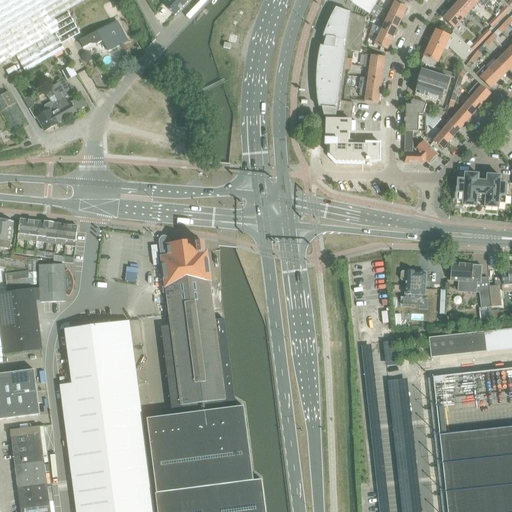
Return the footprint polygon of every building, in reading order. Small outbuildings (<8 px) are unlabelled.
[(0,0),(0,34),(42,11),(64,50),(69,47),(66,42),(119,11),(112,0),(0,0)] [(167,0),(163,5),(175,15),(187,2),(185,0),(167,0)] [(369,15),(377,0),(344,0),(345,0),(369,15)] [(476,0),(459,0),(459,1),(475,15),(483,6),(476,0)] [(463,20),(465,17),(470,21),(475,15),(459,1),(451,10),(463,20)] [(394,2),(389,13),(402,19),(407,8),(394,2)] [(509,10),(506,6),(495,17),(499,20),(509,10)] [(340,102),(347,51),(360,53),(364,19),(338,10),(333,18),(329,28),(326,38),(323,47),(321,57),(319,67),(319,77),(319,87),(320,97),(321,108),(324,118),(351,119),(353,103),(340,102)] [(387,18),(384,23),(397,29),(402,19),(389,13),(383,10),(381,15),(387,18)] [(451,10),(443,19),(454,29),(463,20),(451,10)] [(42,11),(0,34),(0,64),(16,55),(21,65),(25,72),(64,50),(42,11)] [(488,25),(492,28),(499,20),(495,17),(488,25)] [(116,22),(79,42),(82,48),(83,49),(91,45),(97,45),(102,53),(107,50),(108,52),(127,41),(116,22)] [(372,26),(371,30),(392,40),(397,29),(384,23),(381,22),(378,28),(376,27),(372,26)] [(487,29),(480,36),(484,39),(491,33),(487,29)] [(387,50),(392,40),(371,30),(369,36),(377,40),(374,45),(387,50)] [(472,52),(468,48),(453,33),(450,36),(435,30),(423,57),(424,57),(421,63),(426,65),(436,68),(446,45),(449,45),(447,47),(462,61),(472,52)] [(472,52),(484,39),(480,36),(468,48),(472,52)] [(490,38),(485,43),(488,47),(493,42),(490,38)] [(501,50),(502,51),(511,61),(511,46),(509,49),(506,46),(501,50)] [(500,59),(497,62),(507,72),(511,67),(511,61),(505,54),(500,59)] [(365,55),(364,67),(370,68),(383,69),(385,58),(373,56),(371,56),(365,55)] [(497,62),(488,70),(498,81),(507,72),(497,62)] [(426,65),(425,70),(438,74),(439,69),(436,68),(426,65)] [(62,72),(67,81),(77,76),(72,66),(62,72)] [(484,66),(476,75),(480,79),(490,89),(498,81),(488,70),(488,71),(485,67),(484,66)] [(38,78),(45,75),(42,68),(35,72),(38,78)] [(363,79),(368,79),(381,81),(383,69),(370,68),(369,72),(364,72),(363,79)] [(418,83),(415,94),(440,102),(443,92),(446,92),(450,80),(421,71),(419,77),(418,76),(416,83),(418,83)] [(76,113),(87,106),(81,97),(68,105),(65,99),(65,98),(63,95),(66,93),(70,91),(63,78),(57,82),(58,84),(50,88),(44,91),(52,105),(51,105),(55,112),(52,113),(58,123),(76,113)] [(367,84),(366,91),(380,92),(381,81),(368,79),(367,84)] [(467,94),(471,97),(480,105),(490,94),(477,83),(467,94)] [(378,104),(380,92),(366,91),(360,90),(359,96),(365,97),(365,102),(378,104)] [(15,104),(8,92),(0,97),(0,110),(1,112),(15,104)] [(23,100),(26,104),(29,110),(34,107),(36,98),(31,101),(29,97),(23,100)] [(471,97),(462,109),(471,116),(480,105),(471,97)] [(405,105),(405,132),(404,163),(422,164),(425,161),(429,164),(433,160),(434,160),(437,157),(437,156),(437,155),(423,141),(418,146),(416,145),(417,135),(413,134),(413,132),(418,132),(418,115),(423,115),(426,104),(413,100),(411,105),(405,105)] [(51,105),(50,103),(44,106),(44,109),(45,113),(36,118),(44,132),(58,124),(58,123),(52,113),(55,112),(51,105)] [(15,104),(1,112),(12,131),(27,123),(15,104)] [(462,109),(452,120),(461,128),(471,116),(462,109)] [(188,129),(189,115),(176,114),(175,128),(188,129)] [(426,114),(426,115),(426,126),(429,126),(433,129),(441,120),(437,116),(436,117),(426,114)] [(448,125),(443,130),(452,138),(461,128),(452,120),(449,117),(445,122),(448,125)] [(380,162),(380,160),(380,143),(347,143),(347,132),(350,132),(350,122),(326,121),(326,140),(325,140),(325,146),(327,146),(327,156),(335,165),(358,165),(359,162),(380,162)] [(443,130),(433,141),(442,149),(452,138),(443,130)] [(478,175),(464,174),(464,180),(457,180),(456,201),(462,202),(462,206),(475,207),(476,201),(485,202),(484,208),(498,209),(498,204),(505,205),(506,183),(499,183),(500,176),(486,175),(486,177),(478,177),(478,175)] [(0,248),(10,250),(14,222),(0,220),(0,248)] [(30,221),(20,220),(18,240),(27,241),(30,221)] [(27,241),(33,242),(37,242),(39,222),(30,221),(27,241)] [(37,242),(46,243),(49,223),(39,222),(37,242)] [(46,243),(56,244),(56,239),(58,224),(49,223),(46,243)] [(56,239),(56,244),(65,246),(68,226),(58,224),(56,239)] [(65,246),(75,247),(77,227),(68,226),(65,246)] [(160,242),(160,244),(160,245),(160,246),(181,407),(225,401),(226,410),(236,408),(234,396),(234,394),(231,371),(231,368),(228,350),(224,320),(214,321),(206,253),(204,253),(203,244),(201,245),(199,243),(197,242),(195,241),(188,242),(188,241),(175,242),(176,243),(168,245),(168,243),(168,241),(166,239),(164,238),(161,239),(160,242)] [(0,257),(0,265),(28,270),(28,263),(11,260),(0,257)] [(38,261),(28,259),(28,263),(28,270),(29,286),(38,285),(38,261)] [(450,264),(449,281),(458,282),(457,292),(477,293),(479,293),(481,308),(491,307),(489,287),(477,288),(477,283),(480,283),(480,277),(481,266),(473,265),(450,264)] [(40,289),(34,290),(0,294),(0,322),(4,355),(42,351),(35,302),(40,301),(40,303),(65,302),(64,296),(66,296),(68,296),(70,293),(71,289),(72,285),(72,281),(71,277),(69,273),(67,270),(65,271),(63,271),(63,265),(39,266),(40,289)] [(507,271),(501,271),(501,273),(502,286),(503,292),(511,291),(511,266),(507,267),(507,271)] [(425,296),(426,273),(416,273),(416,272),(415,272),(413,271),(409,270),(407,272),(405,272),(402,272),(400,273),(400,279),(402,281),(405,281),(405,286),(404,285),(404,295),(405,295),(405,298),(402,298),(402,305),(423,306),(424,296),(425,296)] [(5,274),(7,289),(27,286),(25,271),(5,274)] [(499,286),(489,287),(491,307),(501,306),(499,286)] [(459,297),(457,297),(454,297),(453,299),(453,301),(454,303),(456,305),(458,305),(460,304),(461,302),(461,300),(460,298),(459,297)] [(481,308),(478,308),(480,320),(492,319),(491,307),(481,308)] [(499,311),(499,310),(492,311),(493,319),(500,318),(500,317),(499,311)] [(412,313),(396,315),(397,326),(413,325),(412,313)] [(139,320),(129,322),(132,346),(142,344),(139,320)] [(66,383),(60,383),(60,386),(76,511),(264,511),(260,481),(253,481),(244,407),(236,408),(226,410),(141,421),(132,346),(129,322),(65,330),(70,374),(65,374),(65,377),(66,377),(66,383)] [(486,352),(484,332),(429,338),(431,358),(486,352)] [(0,420),(40,416),(34,370),(0,374),(0,420)] [(511,511),(511,426),(439,435),(447,511),(511,511)] [(44,463),(40,427),(10,431),(15,467),(44,463)] [(15,467),(16,477),(46,474),(46,472),(45,465),(44,463),(15,467)] [(16,477),(17,484),(17,487),(47,483),(46,474),(16,477)] [(17,487),(19,497),(48,493),(47,483),(17,487)] [(19,497),(20,507),(50,503),(48,493),(19,497)] [(20,507),(20,511),(50,511),(50,503),(20,507)]
